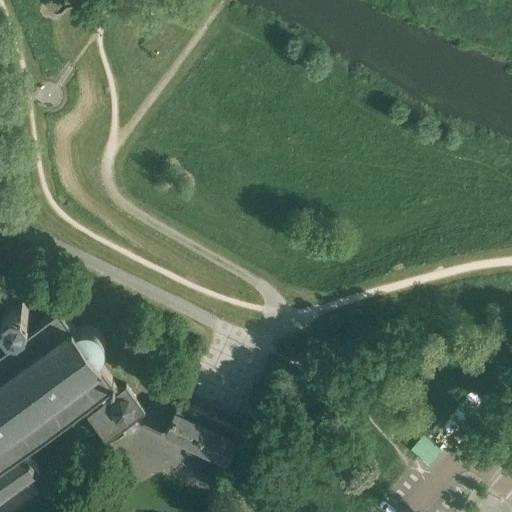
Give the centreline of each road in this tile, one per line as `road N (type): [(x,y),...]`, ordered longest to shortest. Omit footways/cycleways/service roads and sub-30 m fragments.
road 1 (residential): [(287,321),(250,338),(0,223)]
road 2 (track): [(287,321),(253,280),(107,191),(119,141)]
road 3 (track): [(119,141),(221,1)]
